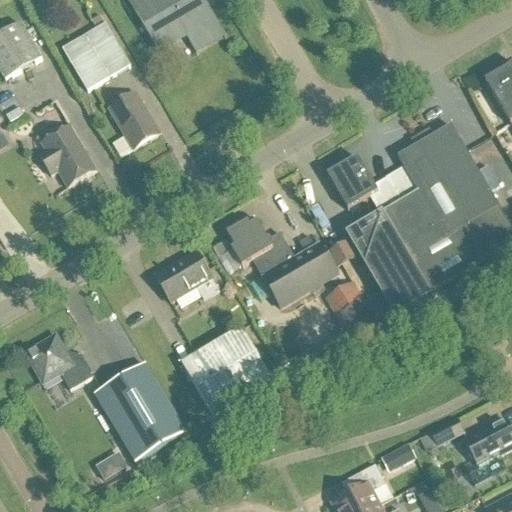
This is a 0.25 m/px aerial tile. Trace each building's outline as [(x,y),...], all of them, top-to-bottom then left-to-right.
[(187,0),(185,2),(183,0),(125,0),(160,58),(188,42),(198,60),(227,42),(202,0),(187,0)] [(92,25),(98,35),(64,55),(89,96),(130,71),(106,30),(100,20),(92,25)] [(0,74),(7,86),(43,65),(22,29),(0,42),(0,74)] [(511,71),(486,87),(511,130),(511,129),(511,71)] [(133,156),(161,139),(137,99),(110,116),(133,156)] [(359,163),(329,181),(340,201),(349,216),(371,203),(381,220),(347,240),(351,246),(360,262),(398,327),(399,329),(436,308),(432,301),(486,269),(490,275),(511,262),(511,233),(500,213),(461,145),(452,131),(435,141),(431,134),(412,145),(416,152),(399,162),(405,173),(388,183),(375,191),(359,163)] [(52,183),(59,178),(69,194),(98,178),(71,132),(42,149),(46,156),(39,161),(52,183)] [(256,224),(229,240),(236,253),(233,255),(243,273),(254,267),(281,314),(339,280),(336,276),(327,260),(326,258),(320,248),(296,263),(281,239),(269,246),(256,224)] [(228,245),(214,253),(218,262),(233,254),(228,245)] [(351,246),(327,260),(336,276),(360,262),(351,246)] [(221,298),(214,285),(198,258),(156,283),(172,309),(195,296),(202,309),(221,298)] [(326,304),(353,351),(383,334),(356,287),(326,304)] [(213,421),(273,386),(243,334),(183,369),(213,421)] [(308,356),(319,375),(352,357),(341,338),(308,356)] [(71,365),(57,341),(26,359),(44,390),(62,380),(71,397),(95,383),(81,359),(71,365)] [(137,470),(179,445),(138,376),(96,401),(137,470)] [(432,439),(438,452),(465,438),(458,425),(432,439)] [(511,436),(506,425),(465,446),(479,473),(467,479),(475,494),(506,477),(499,463),(511,455),(511,436)] [(410,450),(397,456),(403,469),(416,462),(410,450)] [(333,508),(334,511),(378,511),(380,511),(373,498),(386,491),(376,471),(362,479),(368,490),(333,508)] [(426,498),(434,511),(447,511),(436,492),(426,498)] [(511,511),(511,500),(490,511),(511,511)]
